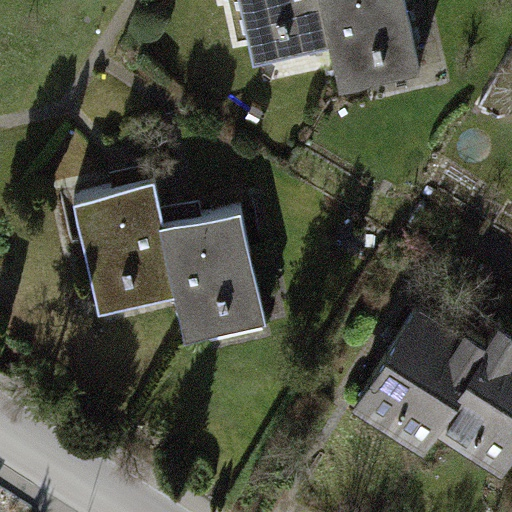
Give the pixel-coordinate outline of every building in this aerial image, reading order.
[(241,0),(255,62),(334,45),(324,0),(241,0)] [(324,0),(334,45),(344,93),(423,76),(406,0),(324,0)] [(77,198),(102,311),(181,295),(166,229),(156,181),(77,198)] [(181,295),(191,342),(270,326),(245,212),(166,229),(181,295)] [(355,399),(418,439),(430,418),(486,336),(422,295),(355,399)] [(430,418),(503,467),(511,453),(511,330),(497,320),(486,336),(430,418)]
